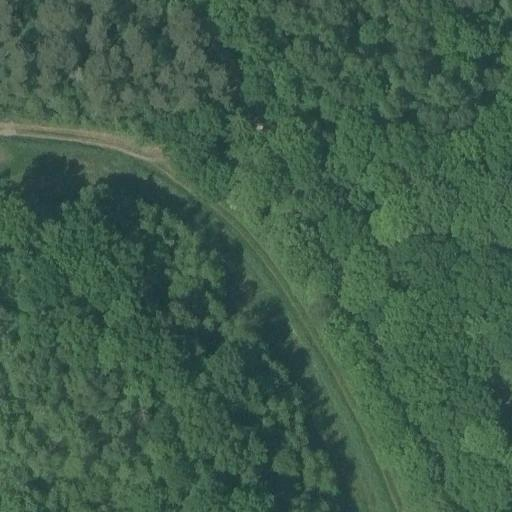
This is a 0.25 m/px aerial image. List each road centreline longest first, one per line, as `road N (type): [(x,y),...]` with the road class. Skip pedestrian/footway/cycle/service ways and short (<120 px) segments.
road 1 (track): [(0,137),(63,132),(145,156),(213,207),(259,259),(393,511)]
road 2 (track): [(469,511),(323,243)]
road 3 (track): [(323,243),(191,0)]
road 4 (track): [(323,243),(511,149)]
